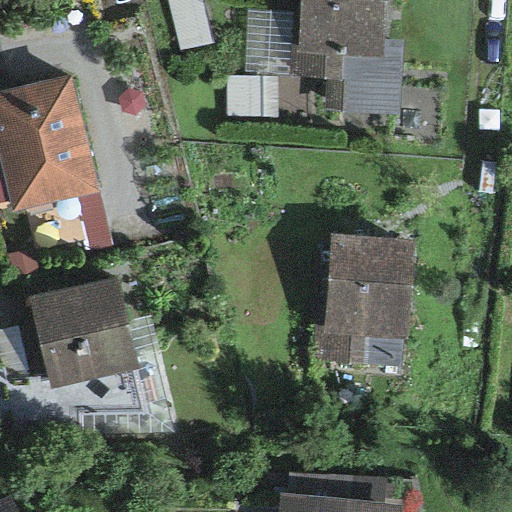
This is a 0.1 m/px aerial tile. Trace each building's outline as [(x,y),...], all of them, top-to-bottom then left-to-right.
[(292,0),(286,107),(379,112),(385,0),(292,0)] [(0,96),(0,140),(12,212),(94,199),(75,84),(0,96)] [(313,243),(312,341),(393,343),(395,244),(313,243)] [(31,299),(45,380),(124,366),(111,286),(31,299)] [(30,511),(12,479),(0,485),(0,511),(51,511),(49,507),(40,511),(30,511)] [(265,486),(263,511),(385,511),(387,493),(265,486)]
